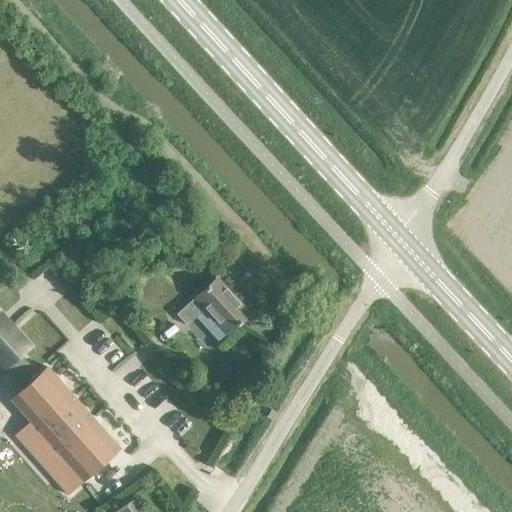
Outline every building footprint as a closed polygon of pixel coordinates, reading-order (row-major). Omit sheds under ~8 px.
[(216,343),(226,334),(247,315),(214,279),(175,315),(185,326),(194,318),(216,343)] [(99,310),(105,304),(97,296),(91,303),(99,310)] [(0,368),(2,370),(27,347),(0,317),(0,368)] [(67,496),(118,450),(45,367),(9,400),(29,422),(14,436),(67,496)] [(141,511),(132,499),(114,511),(141,511)]
